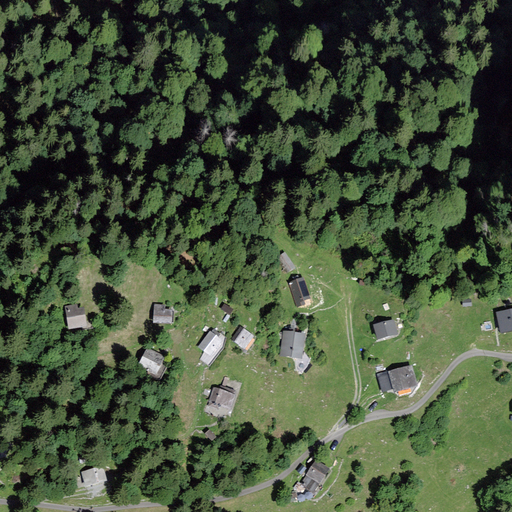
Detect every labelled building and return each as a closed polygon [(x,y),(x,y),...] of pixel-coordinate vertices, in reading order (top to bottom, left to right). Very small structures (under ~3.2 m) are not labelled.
[(277,259),(287,273),(295,268),(285,253),(277,259)] [(305,305),(303,301),(309,299),(303,279),(290,283),(298,307),(305,305)] [(74,327),(74,324),(84,322),(82,310),(77,311),(76,306),(67,307),(70,327),(74,327)] [(156,306),(155,322),(168,323),(168,311),(163,311),(163,306),(156,306)] [(511,314),(500,317),(503,331),(511,328),(511,314)] [(383,325),(383,322),(374,324),(379,339),(396,334),(392,322),(383,325)] [(238,330),(232,342),(243,348),(249,336),(238,330)] [(291,357),(291,352),(301,353),(304,336),(284,333),(281,355),(291,357)] [(211,334),(200,347),(210,355),(221,341),(211,334)] [(140,366),(155,374),(161,363),(157,360),(159,356),(148,350),(140,366)] [(414,384),(409,365),(391,371),(392,374),(381,377),(384,390),(395,387),(395,389),(414,384)] [(215,390),(210,402),(229,408),(235,392),(221,387),(219,391),(215,390)] [(211,440),(215,437),(210,431),(206,435),(211,440)] [(306,488),(313,478),(319,483),(328,470),(317,462),(301,485),(306,488)] [(83,473),(87,486),(105,481),(102,468),(83,473)]
